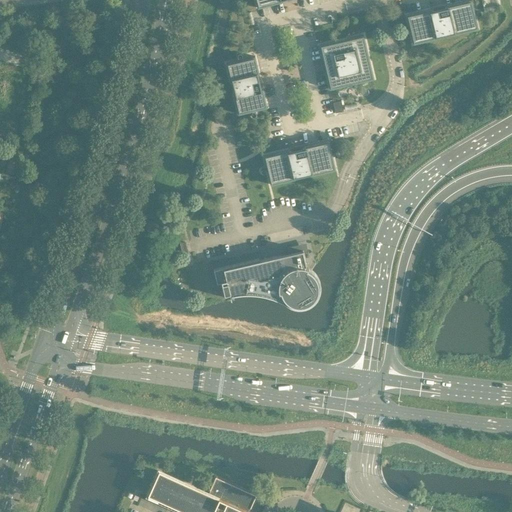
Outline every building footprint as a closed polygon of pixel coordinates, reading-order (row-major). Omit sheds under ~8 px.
[(255,0),(257,8),(282,1),(284,0),(283,0),(288,0),(289,0),(255,0)] [(436,9),(436,10),(433,11),(433,10),(431,10),(431,9),(406,15),(413,44),(438,38),(437,37),(441,36),(441,35),(449,34),(453,34),(478,29),(471,0),(470,0),(446,6),(446,7),(444,7),(445,8),(442,9),(441,8),(440,7),(439,7),(438,7),(437,8),(436,9)] [(319,45),(322,59),(323,59),(324,59),(325,64),(324,64),(324,65),(323,65),(323,66),(323,67),(323,68),(324,68),(324,69),(325,69),(326,69),(327,74),(326,74),(330,89),(345,85),(345,84),(358,81),(358,82),(374,79),(370,63),(369,63),(366,50),(367,50),(363,35),(348,38),(348,39),(335,42),(335,41),(319,45)] [(0,62),(23,66),(25,50),(0,45),(0,62)] [(267,107),(263,90),(263,89),(262,90),(261,88),(260,88),(260,85),(260,84),(261,84),(261,83),(261,82),(261,81),(260,80),(259,80),(258,80),(258,77),(258,76),(258,74),(259,74),(255,56),(226,63),(230,81),(231,81),(232,84),(233,84),(235,92),(234,92),(235,96),(234,96),(238,114),(267,107)] [(343,111),(341,101),(333,103),(335,113),(343,111)] [(294,149),(294,150),(294,151),(291,151),(291,150),(289,151),(288,150),(263,156),(270,185),(295,179),(295,178),(298,177),(298,176),(306,174),(306,175),(310,174),(310,175),(335,169),(328,140),(304,146),(304,147),(302,148),(302,149),(299,149),(298,148),(297,148),(296,148),(295,148),(294,149)] [(7,156),(4,173),(16,176),(19,159),(7,156)] [(229,293),(230,295),(230,299),(231,299),(230,295),(238,294),(241,293),(249,293),(252,293),(260,294),(267,296),(270,297),(274,298),(280,301),(290,306),(294,307),(297,308),(301,308),(304,307),(308,306),(311,304),(314,302),(316,299),(318,296),(319,292),(320,289),(320,285),(319,282),(318,278),(316,275),(314,272),(311,270),(307,268),(303,250),(260,260),(260,258),(213,269),(217,283),(221,282),(224,294),(229,293)] [(248,511),(256,495),(215,477),(208,493),(159,471),(148,495),(185,511),(248,511)]
